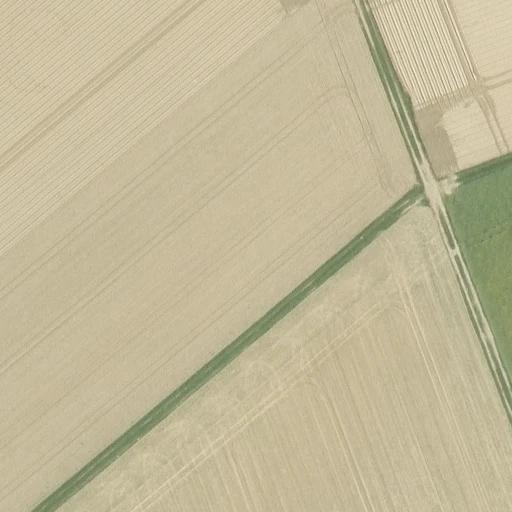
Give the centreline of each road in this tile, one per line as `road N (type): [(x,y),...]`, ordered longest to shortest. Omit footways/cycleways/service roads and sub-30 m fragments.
road 1 (track): [(428,191),(45,511)]
road 2 (track): [(511,413),(428,191)]
road 3 (track): [(356,0),(428,191)]
